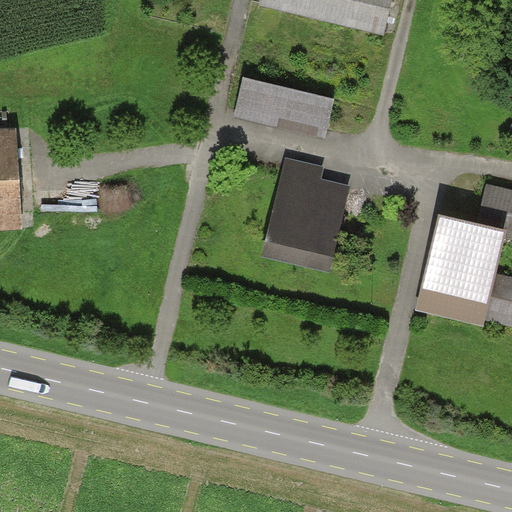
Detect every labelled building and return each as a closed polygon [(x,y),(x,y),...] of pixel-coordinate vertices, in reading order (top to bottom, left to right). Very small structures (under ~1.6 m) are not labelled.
[(388,0),(258,0),(257,8),(381,35),(388,0)] [(333,102),(236,81),(228,121),(325,141),(333,102)] [(9,139),(0,139),(0,230),(14,230),(9,139)] [(339,190),(284,178),(266,260),(322,272),(339,190)] [(511,195),(485,189),(475,231),(503,238),(511,239),(511,195)] [(426,309),(483,322),(493,278),(503,238),(475,231),(447,224),(426,309)] [(511,282),(493,278),(483,322),(511,328),(511,282)]
